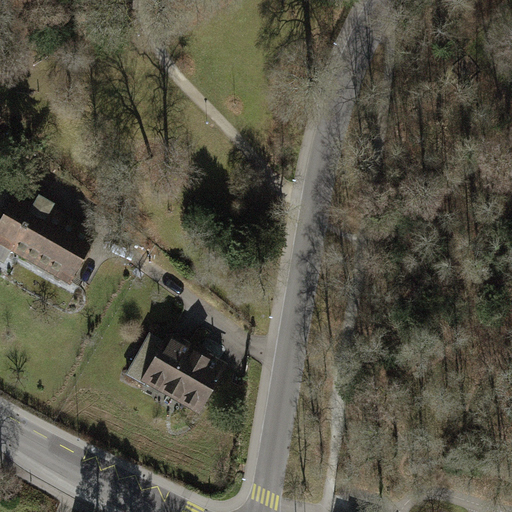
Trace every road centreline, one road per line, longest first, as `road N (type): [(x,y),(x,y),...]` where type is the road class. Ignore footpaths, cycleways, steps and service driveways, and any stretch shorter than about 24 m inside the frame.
road 1 (unclassified): [(261,511),(313,201),(360,42),(383,0)]
road 2 (tertiary): [(0,423),(167,511)]
